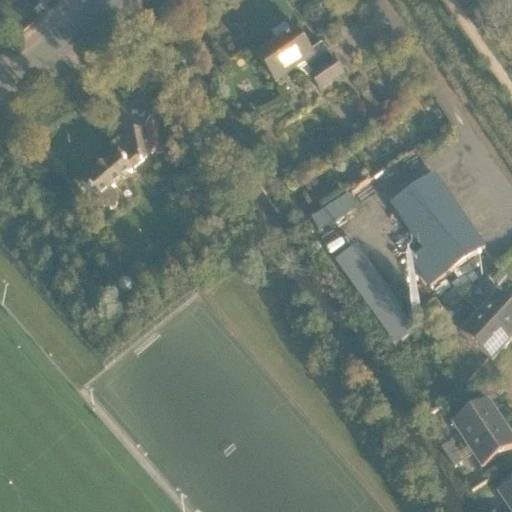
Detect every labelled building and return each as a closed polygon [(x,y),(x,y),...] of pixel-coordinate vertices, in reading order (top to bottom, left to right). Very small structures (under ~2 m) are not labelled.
[(296,73),(303,83),(310,78),(321,95),(344,79),(322,46),(311,53),(296,30),(291,34),(285,26),(272,35),(277,43),(256,57),(276,87),(296,73)] [(159,121),(156,118),(146,128),(152,157),(166,155),(159,121)] [(98,203),(108,214),(121,202),(111,192),(133,173),(132,172),(147,158),(140,130),(126,133),(132,157),(126,162),(119,154),(117,156),(111,153),(105,159),(106,165),(82,187),(97,204),(98,203)] [(169,153),(178,152),(176,141),(167,142),(169,153)] [(411,262),(419,273),(429,288),(485,250),(435,178),(392,208),(424,254),(411,262)] [(348,198),(309,220),(318,235),(356,213),(348,198)] [(401,314),(404,312),(357,248),(336,263),(396,347),(416,333),(401,314)] [(503,275),(494,284),(501,290),(509,281),(503,275)] [(479,315),(510,343),(511,341),(511,308),(497,295),(479,315)] [(427,324),(443,313),(436,303),(420,314),(427,324)] [(491,364),(510,343),(479,315),(460,335),(491,364)] [(436,318),(428,327),(434,333),(442,324),(436,318)] [(467,448),(503,426),(488,402),(452,426),(467,448)] [(511,439),(503,426),(467,448),(482,471),(511,451),(511,439)] [(448,449),(441,453),(447,463),(455,458),(448,449)] [(461,468),(455,458),(447,463),(454,473),(461,468)] [(508,511),(511,511),(511,484),(498,494),(508,511)]
